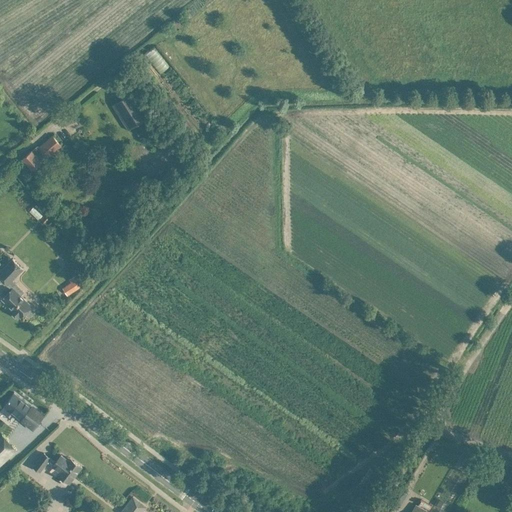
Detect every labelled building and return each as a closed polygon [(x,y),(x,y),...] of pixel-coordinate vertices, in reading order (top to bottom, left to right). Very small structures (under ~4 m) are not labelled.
[(133,90),(112,104),(128,130),(150,116),(133,90)] [(144,124),(136,129),(140,136),(148,130),(144,124)] [(27,135),(31,139),(36,135),(33,131),(32,130),(27,135)] [(39,147),(38,145),(32,150),(30,151),(23,158),(33,169),(40,163),(61,146),(53,137),(52,136),(39,147)] [(33,215),(42,222),(48,216),(38,208),(33,215)] [(0,277),(7,284),(14,277),(23,269),(12,259),(4,267),(0,271),(0,277)] [(67,295),(77,289),(84,285),(77,274),(69,279),(71,282),(62,287),(67,295)] [(21,317),(25,313),(28,316),(30,315),(33,312),(34,310),(30,307),(32,305),(13,287),(9,292),(2,299),(12,309),(11,311),(18,318),(20,316),(21,317)] [(0,410),(7,416),(11,411),(33,428),(44,415),(14,392),(0,410)] [(0,464),(16,450),(2,434),(0,435),(0,464)] [(82,466),(74,460),(74,461),(73,462),(69,459),(68,460),(61,454),(56,461),(44,453),(34,466),(40,471),(47,461),(60,471),(58,473),(70,483),(82,466)] [(145,511),(143,510),(146,506),(133,496),(120,511),(145,511)] [(506,498),(500,507),(505,511),(511,502),(506,498)] [(441,500),(438,505),(443,509),(446,504),(441,500)]
